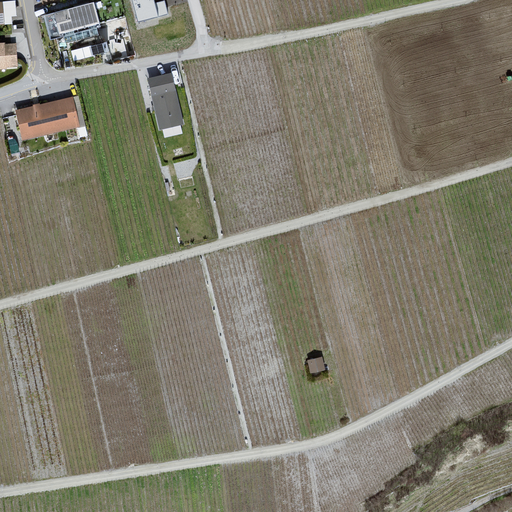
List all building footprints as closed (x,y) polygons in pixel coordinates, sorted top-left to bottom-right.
[(65,41),(71,39),(98,32),(97,28),(100,27),(94,2),(90,3),(89,0),(86,1),(80,0),(76,0),(78,3),(73,4),(74,7),(47,14),(53,39),(57,38),(63,36),(65,41)] [(132,0),(138,24),(170,16),(166,0),(156,0),(155,0),(132,0)] [(3,15),(2,3),(0,3),(0,23),(3,23),(11,22),(10,15),(3,15)] [(106,42),(95,45),(97,54),(109,51),(106,42)] [(13,66),(13,58),(4,59),(3,45),(0,44),(0,66),(5,67),(5,66),(13,66)] [(149,80),(156,110),(160,128),(182,123),(171,75),(149,80)] [(74,111),(71,98),(56,101),(57,106),(44,109),(43,105),(18,112),(21,128),(31,125),(33,135),(77,125),(74,111)] [(312,369),(322,367),(320,360),(310,362),(312,369)]
